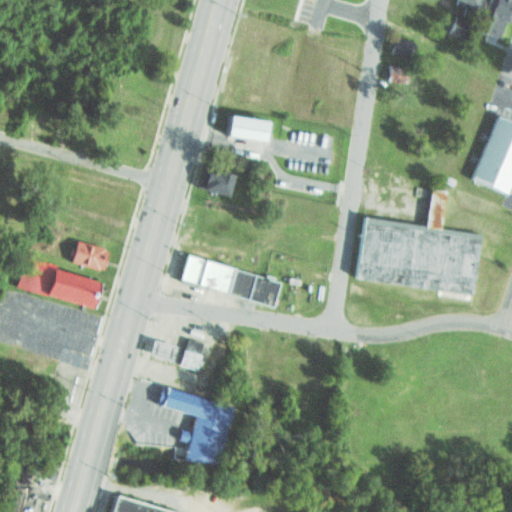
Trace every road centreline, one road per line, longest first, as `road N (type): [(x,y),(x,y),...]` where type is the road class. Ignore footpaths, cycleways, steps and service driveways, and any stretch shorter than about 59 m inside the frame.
road 1 (primary): [(89,451),(216,0)]
road 2 (residential): [(378,0),(330,330)]
road 3 (residential): [(330,330),(369,334),(468,321),(511,330)]
road 4 (residential): [(0,135),(166,182)]
road 5 (residential): [(131,301),(261,320)]
